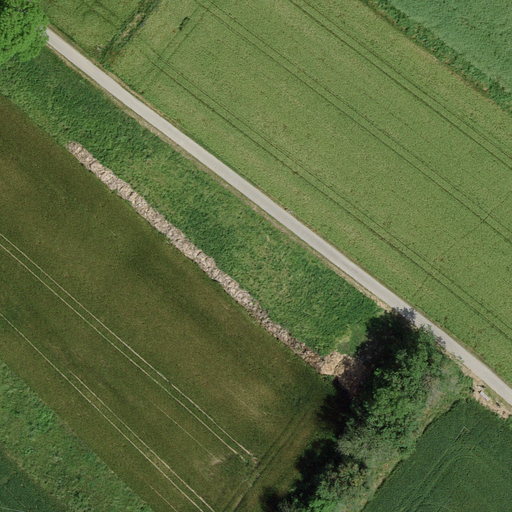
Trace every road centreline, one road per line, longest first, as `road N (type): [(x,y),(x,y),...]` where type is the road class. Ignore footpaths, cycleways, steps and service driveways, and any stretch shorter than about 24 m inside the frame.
road 1 (track): [(511,397),(5,0)]
road 2 (track): [(375,0),(511,102)]
